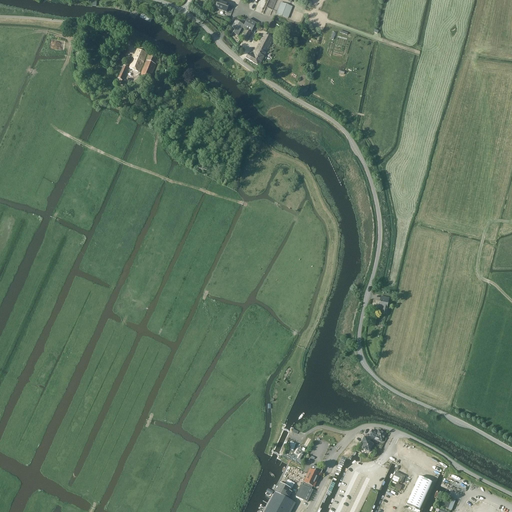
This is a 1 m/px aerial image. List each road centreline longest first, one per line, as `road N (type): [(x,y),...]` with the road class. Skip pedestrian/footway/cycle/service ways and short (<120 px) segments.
road 1 (unclassified): [(511,449),(392,390),(366,367),(360,323),(380,228),(372,184),(349,136),(240,61),(184,11),(156,0)]
road 2 (track): [(268,209),(166,180),(60,131),(49,120),(52,98),(76,22)]
road 3 (unclassified): [(511,495),(384,426),(310,431)]
road 4 (track): [(238,8),(293,22),(301,11),(419,53)]
road 5 (unclassified): [(171,61),(99,24),(0,16)]
